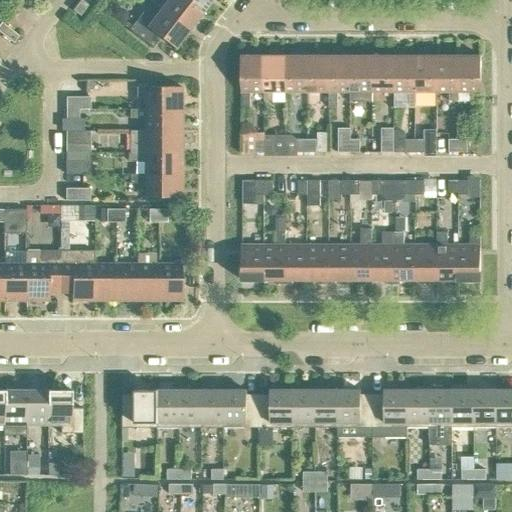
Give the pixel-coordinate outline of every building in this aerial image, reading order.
[(79,0),(72,10),(79,16),(87,5),(80,0),(79,0)] [(137,0),(126,0),(120,5),(129,18),(144,8),(137,0)] [(182,0),(166,0),(159,9),(187,31),(200,14),(182,0)] [(182,0),(200,14),(210,0),(182,0)] [(187,31),(159,9),(152,19),(142,12),(129,30),(152,47),(159,37),(174,48),(187,31)] [(0,24),(0,33),(4,36),(9,30),(1,23),(0,24)] [(9,30),(4,36),(13,43),(17,36),(9,30)] [(250,92),(263,92),(264,56),(241,56),(241,107),(250,107),(250,92)] [(273,92),(285,92),(285,56),(264,56),(263,92),(263,101),(273,101),(273,92)] [(285,92),(307,92),(307,56),(285,56),(285,92)] [(307,92),(328,92),(328,56),(307,56),(307,92)] [(328,56),(328,92),(328,107),(337,107),(337,92),(350,92),(350,56),(328,56)] [(372,92),(372,56),(350,56),(350,92),(350,102),(372,102),(372,92)] [(393,56),(372,56),(372,92),(393,92),(393,56)] [(415,56),(393,56),(393,92),(415,92),(415,56)] [(436,56),(415,56),(415,92),(436,92),(436,56)] [(458,56),(436,56),(436,92),(449,92),(449,101),(458,101),(458,92),(458,56)] [(481,56),(458,56),(458,92),(470,92),(470,101),(481,101),(481,56)] [(144,97),(144,110),(180,110),(180,87),(135,87),(135,97),(144,97)] [(65,97),(65,109),(78,109),(78,110),(89,110),(89,97),(65,97)] [(78,109),(65,109),(65,119),(78,119),(78,110),(78,109)] [(129,131),(180,131),(180,110),(144,110),(129,110),(129,118),(144,118),(144,131),(129,131)] [(350,139),(350,128),(338,128),(338,153),(350,153),(350,139)] [(393,152),(393,131),(393,128),(381,128),(381,152),(393,152)] [(65,131),(65,153),(78,152),(78,153),(89,153),(89,131),(65,131)] [(129,131),(129,153),(180,153),(180,131),(129,131)] [(254,153),(264,153),(264,139),(255,139),(254,153)] [(264,139),(264,153),(273,153),(273,140),(264,139)] [(359,139),(350,139),(350,153),(359,152),(359,139)] [(414,152),(414,139),(405,139),(405,152),(414,152)] [(424,139),(414,139),(414,152),(424,152),(424,139)] [(449,152),(458,152),(458,139),(449,139),(449,152)] [(458,139),(458,152),(467,152),(467,139),(458,139)] [(307,153),(307,140),(298,140),(298,153),(307,153)] [(316,140),(307,140),(307,153),(316,153),(316,140)] [(78,152),(65,153),(64,174),(82,174),(82,162),(78,162),(78,153),(78,152)] [(144,162),(144,174),(180,174),(180,153),(129,153),(129,162),(144,162)] [(180,174),(144,174),(144,175),(129,175),(129,184),(144,184),(144,197),(180,197),(180,174)] [(255,195),(264,195),(264,181),(255,181),(255,195)] [(264,181),(264,195),(273,195),(273,181),(264,181)] [(298,195),(307,195),(307,181),(297,181),(298,195)] [(307,206),(320,206),(320,181),(307,181),(307,206)] [(341,195),(350,195),(350,181),(341,181),(341,195)] [(350,181),(350,195),(359,195),(359,181),(350,181)] [(372,195),(381,195),(381,181),(372,181),(372,195)] [(415,181),(406,181),(406,195),(402,195),(402,202),(415,202),(415,195),(415,181)] [(415,181),(415,195),(424,195),(424,181),(415,181)] [(458,193),(458,181),(449,181),(449,193),(458,193)] [(458,195),(467,195),(467,181),(458,181),(458,193),(458,195)] [(68,184),(68,196),(93,196),(93,184),(68,184)] [(72,226),(94,226),(94,206),(72,206),(72,226)] [(105,222),(114,222),(114,209),(105,209),(105,222)] [(114,209),(114,222),(123,222),(123,209),(114,209)] [(148,222),(157,222),(157,209),(148,209),(148,222)] [(157,209),(157,222),(166,223),(166,209),(157,209)] [(2,223),(3,223),(2,234),(23,234),(23,210),(3,210),(2,223)] [(58,229),(58,237),(67,237),(67,229),(58,229)] [(360,245),(350,245),(350,280),(364,280),(364,284),(372,284),(372,280),(371,245),(371,229),(360,229),(360,245)] [(382,245),(371,245),(372,280),(386,280),(386,284),(393,284),(393,232),(382,232),(382,245)] [(404,232),(393,232),(393,284),(400,284),(400,280),(415,280),(415,245),(404,245),(404,232)] [(436,245),(436,284),(443,284),(443,280),(458,280),(458,245),(447,245),(447,232),(436,232),(436,245)] [(470,245),(458,245),(458,280),(480,280),(480,232),(470,232),(470,245)] [(278,284),(285,284),(285,245),(285,233),(274,233),(274,245),(264,245),(263,280),(278,280),(278,284)] [(241,280),(263,280),(264,245),(241,245),(241,280)] [(285,245),(285,284),(292,284),(292,280),(307,280),(307,245),(285,245)] [(328,245),(307,245),(307,280),(321,280),(321,284),(328,284),(328,245)] [(350,245),(328,245),(328,284),(335,284),(335,280),(350,280),(350,245)] [(436,245),(415,245),(415,280),(429,280),(429,284),(436,284),(436,245)] [(3,300),(24,300),(24,251),(24,264),(12,264),(12,252),(4,252),(4,264),(3,264),(3,300)] [(24,251),(24,300),(47,300),(47,292),(58,292),(58,251),(24,251)] [(93,251),(58,251),(58,292),(70,292),(70,300),(93,300),(93,264),(93,251)] [(114,264),(93,264),(93,300),(114,300),(114,264)] [(136,264),(114,264),(114,300),(136,300),(136,264)] [(157,300),(157,264),(136,264),(136,300),(157,300)] [(180,264),(157,264),(157,300),(180,300),(180,264)] [(511,389),(496,390),(495,427),(511,427),(511,389)] [(3,390),(3,425),(3,435),(24,435),(25,425),(25,390),(3,390)] [(46,390),(25,390),(25,425),(46,425),(46,390)] [(70,390),(46,390),(46,425),(60,425),(60,434),(81,433),(81,408),(69,408),(70,390)] [(122,428),(157,428),(157,390),(134,390),(134,400),(122,400),(122,428)] [(157,428),(179,427),(179,390),(157,390),(157,428)] [(179,427),(201,427),(201,390),(179,390),(179,427)] [(201,427),(223,428),(223,390),(201,390),(201,427)] [(223,428),(258,427),(258,400),(246,400),(246,390),(223,390),(223,428)] [(258,427),(293,427),(293,390),(270,390),(270,400),(258,400),(258,427)] [(293,427),(315,427),(315,390),(293,390),(293,427)] [(315,427),(337,427),(337,390),(315,390),(315,427)] [(337,437),(372,437),(372,400),(360,400),(360,390),(337,390),(337,427),(337,437)] [(372,400),(372,437),(407,437),(407,427),(407,390),(384,390),(384,400),(372,400)] [(429,390),(407,390),(407,427),(428,427),(429,427),(429,390)] [(451,390),(429,390),(429,427),(428,427),(428,437),(429,438),(429,445),(451,445),(451,427),(451,390)] [(473,390),(451,390),(451,427),(473,427),(473,390)] [(496,390),(473,390),(473,427),(495,427),(496,390)] [(25,467),(25,461),(8,461),(8,475),(25,475),(25,467)] [(47,475),(58,475),(58,463),(47,463),(47,475)] [(507,480),(507,464),(496,464),(496,480),(507,480)] [(135,477),(134,465),(124,465),(124,477),(135,477)] [(37,467),(25,467),(25,475),(37,475),(37,467)] [(179,479),(179,469),(167,469),(167,480),(179,479)] [(191,469),(179,469),(179,479),(191,479),(191,469)] [(211,479),(223,480),(223,469),(211,469),(211,479)] [(417,480),(429,479),(429,469),(417,469),(417,480)] [(429,469),(429,479),(441,480),(441,469),(429,469)] [(461,480),(473,480),(473,469),(461,469),(461,480)] [(473,469),(473,480),(486,480),(485,469),(473,469)] [(303,472),(303,482),(315,482),(315,472),(303,472)] [(327,472),(315,472),(315,482),(327,482),(327,472)] [(315,482),(303,482),(303,492),(315,492),(315,482)] [(327,482),(315,482),(315,492),(327,492),(327,482)] [(169,494),(181,494),(181,484),(169,484),(169,494)] [(181,484),(181,494),(193,494),(193,484),(181,484)] [(213,494),(225,495),(225,484),(213,484),(213,494)] [(417,494),(429,494),(429,484),(417,484),(417,494)] [(429,484),(429,494),(441,494),(441,484),(429,484)] [(461,484),(452,484),(452,494),(473,494),(473,484),(461,484)] [(495,498),(495,484),(490,484),(475,484),(475,498),(495,498)] [(157,497),(157,485),(146,485),(145,497),(157,497)] [(274,498),(274,485),(261,485),(261,498),(274,498)]
